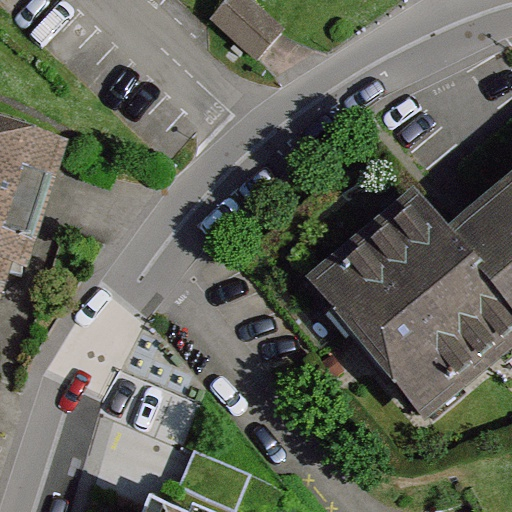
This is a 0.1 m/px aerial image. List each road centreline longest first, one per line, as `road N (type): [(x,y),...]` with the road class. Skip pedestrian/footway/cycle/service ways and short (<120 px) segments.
road 1 (residential): [(46,511),(136,306),(222,181),(269,144)]
road 2 (residential): [(269,144),(381,67),(472,21),(511,15)]
road 3 (residential): [(269,144),(113,0)]
